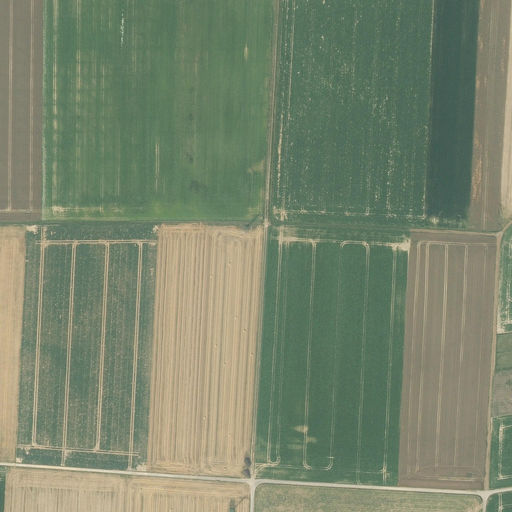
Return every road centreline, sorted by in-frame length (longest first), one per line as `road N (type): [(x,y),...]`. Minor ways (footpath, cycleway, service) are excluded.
road 1 (track): [(511,491),(0,463)]
road 2 (track): [(266,223),(0,223)]
road 3 (track): [(497,232),(485,495)]
road 4 (track): [(266,223),(252,482)]
road 5 (track): [(266,223),(497,232)]
road 6 (track): [(276,0),(266,223)]
